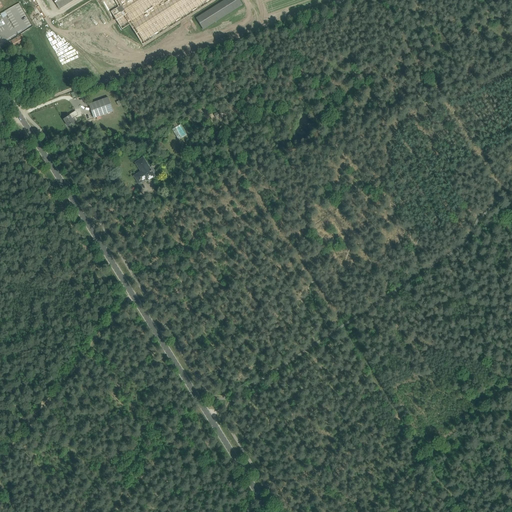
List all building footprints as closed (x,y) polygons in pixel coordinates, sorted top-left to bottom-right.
[(52,0),(59,10),(75,0),(52,0)] [(114,0),(118,6),(111,11),(121,28),(130,23),(142,45),(213,0),(114,0)] [(242,5),(239,0),(224,0),(196,18),(203,30),(242,5)] [(11,41),(14,47),(25,42),(23,36),(11,41)] [(89,105),(95,121),(114,114),(108,98),(89,105)] [(64,119),(68,126),(74,123),(72,119),(77,116),(75,113),(70,116),(64,119)] [(172,129),(180,141),(188,136),(180,124),(172,129)] [(143,158),(136,163),(141,172),(134,176),(138,182),(148,175),(150,179),(154,176),(153,174),(155,172),(152,166),(149,168),(143,158)]
